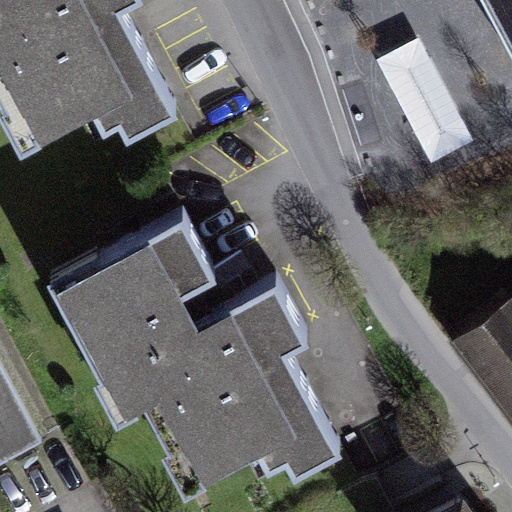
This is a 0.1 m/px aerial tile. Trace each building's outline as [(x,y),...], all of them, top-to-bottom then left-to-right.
[(0,0),(0,98),(19,135),(92,98),(100,114),(121,103),(130,119),(175,96),(125,0),(0,0)] [(511,0),(498,0),(511,26),(511,0)] [(185,202),(50,270),(119,407),(145,394),(186,475),(264,436),(272,452),(290,443),(299,461),(343,439),(290,335),(308,325),(279,267),(230,291),(185,202)] [(511,292),(464,327),(511,392),(511,292)] [(0,459),(44,437),(0,352),(0,459)] [(485,511),(470,484),(418,511),(485,511)]
